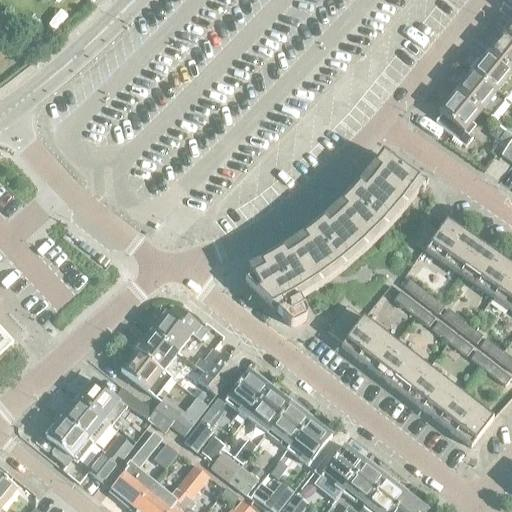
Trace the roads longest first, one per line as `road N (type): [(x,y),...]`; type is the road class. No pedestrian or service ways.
road 1 (residential): [(471,504),(179,271)]
road 2 (residential): [(179,271),(279,222),(385,127)]
road 3 (residential): [(179,271),(95,213),(3,119)]
road 4 (residential): [(0,418),(149,285),(179,271)]
road 5 (tertiary): [(3,119),(142,0)]
road 6 (residential): [(385,127),(488,0)]
road 7 (residential): [(511,214),(385,127)]
road 8 (residential): [(0,434),(93,511)]
